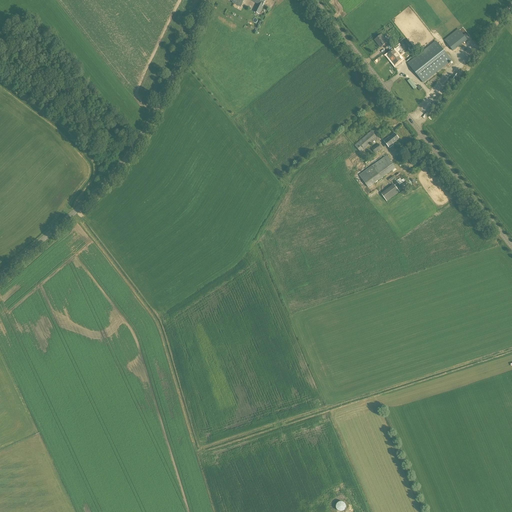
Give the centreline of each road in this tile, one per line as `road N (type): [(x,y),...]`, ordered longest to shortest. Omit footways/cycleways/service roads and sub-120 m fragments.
road 1 (tertiary): [(0,275),(126,157),(207,0)]
road 2 (tertiary): [(511,247),(313,0)]
road 3 (track): [(511,3),(414,125)]
